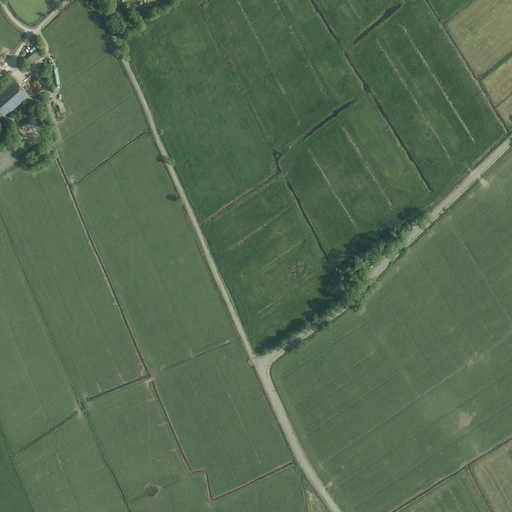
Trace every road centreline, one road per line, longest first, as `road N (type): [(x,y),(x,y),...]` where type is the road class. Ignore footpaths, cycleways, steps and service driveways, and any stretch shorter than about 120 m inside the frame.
road 1 (unclassified): [(95,0),(258,367)]
road 2 (unclassified): [(258,367),(340,310),(511,143)]
road 3 (unclassified): [(258,367),(334,511)]
